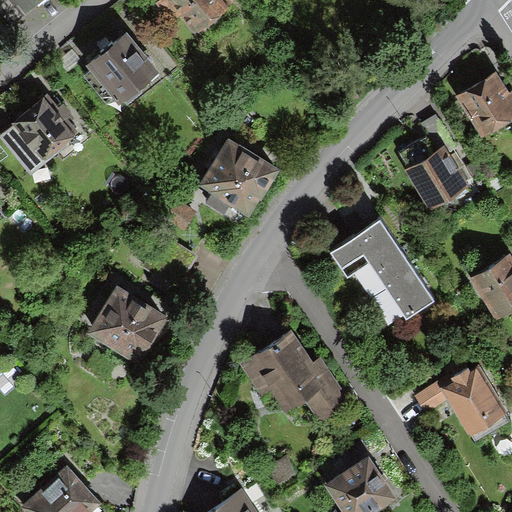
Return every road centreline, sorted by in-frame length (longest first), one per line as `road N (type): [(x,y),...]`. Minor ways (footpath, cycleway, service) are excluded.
road 1 (residential): [(460,511),(267,238)]
road 2 (residential): [(492,0),(341,148),(267,238)]
road 3 (residential): [(267,238),(240,270),(177,422),(151,511)]
road 4 (residential): [(97,0),(0,77)]
